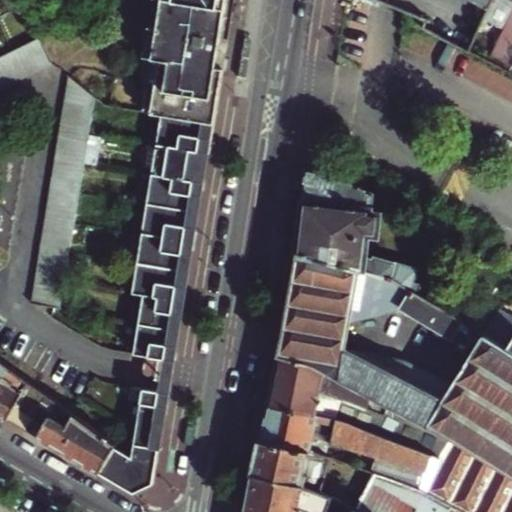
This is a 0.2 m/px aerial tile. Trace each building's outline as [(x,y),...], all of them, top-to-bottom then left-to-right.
[(154,59),(159,26),(163,0),(155,0),(146,58),(154,59)] [(222,38),(224,27),(228,0),(163,0),(159,26),(154,59),(162,61),(156,96),(153,114),(164,116),(216,125),(225,69),(209,66),(211,55),(213,56),(215,56),(216,56),(217,55),(218,54),(219,52),(219,49),(220,45),(222,38)] [(511,58),(511,0),(491,0),(489,5),(483,17),(501,26),(493,42),(479,35),(481,32),(476,30),(467,49),(507,69),(511,58)] [(53,65),(54,65),(41,37),(24,45),(36,73),(53,65)] [(209,66),(225,69),(227,55),(229,39),(222,38),(220,45),(219,49),(219,52),(218,54),(217,55),(216,56),(215,56),(213,56),(211,55),(209,66)] [(24,79),(36,73),(24,45),(11,52),(24,79)] [(0,62),(11,86),(24,79),(11,52),(0,57),(0,62)] [(153,114),(156,96),(162,61),(154,59),(146,113),(153,114)] [(0,91),(11,86),(0,62),(0,91)] [(95,112),(98,97),(71,77),(66,108),(95,112)] [(64,121),(93,126),(95,112),(66,108),(64,121)] [(212,147),(216,125),(164,116),(159,146),(200,153),(211,155),(211,153),(209,152),(206,152),(207,146),(212,147)] [(90,141),(93,126),(64,121),(61,136),(90,141)] [(59,150),(88,155),(90,141),(61,136),(59,150)] [(195,179),(200,153),(159,146),(155,175),(193,181),(195,179)] [(86,169),(88,155),(59,150),(57,164),(86,169)] [(55,178),(84,183),(86,169),(57,164),(55,178)] [(308,167),(305,199),(374,207),(376,193),(326,169),(323,169),(308,167)] [(150,205),(198,213),(202,192),(203,192),(204,189),(199,189),(200,183),(205,184),(205,181),(195,179),(193,181),(155,175),(150,205)] [(81,197),(84,183),(55,178),(52,192),(81,197)] [(50,206),(79,211),(81,197),(52,192),(50,206)] [(374,207),(305,199),(298,252),(396,277),(421,293),(428,276),(418,274),(420,263),(378,255),(383,211),(374,210),(374,207)] [(191,234),(196,235),(199,215),(198,215),(198,213),(150,205),(145,235),(190,241),(191,234)] [(77,225),(79,211),(50,206),(48,220),(77,225)] [(46,234),(75,239),(77,225),(48,220),(46,234)] [(72,253),(75,239),(46,234),(43,248),(72,253)] [(140,264),(188,272),(192,249),(189,249),(190,241),(145,235),(140,264)] [(41,262),(70,267),(72,253),(43,248),(41,262)] [(396,277),(298,252),(280,353),(315,360),(344,376),(349,347),(352,332),(401,310),(452,337),(463,317),(443,306),(421,293),(396,277)] [(39,276),(67,282),(70,267),(41,262),(39,276)] [(188,293),(185,292),(188,272),(140,264),(135,294),(146,296),(180,301),(181,294),(187,295),(188,293)] [(36,290),(65,295),(67,282),(39,276),(36,290)] [(34,305),(63,310),(65,295),(36,290),(34,305)] [(179,308),(185,309),(187,295),(181,294),(180,301),(179,308)] [(178,332),(181,311),(184,311),(185,309),(179,308),(180,301),(146,296),(141,326),(178,332)] [(175,352),(178,332),(141,326),(136,355),(176,362),(176,360),(171,359),(171,354),(177,355),(178,352),(175,352)] [(511,343),(487,327),(449,393),(442,404),(439,402),(425,427),(451,443),(511,478),(511,343)] [(425,427),(439,402),(395,380),(400,370),(349,347),(344,376),(425,427)] [(344,376),(315,360),(280,353),(270,402),(346,418),(429,456),(438,460),(451,443),(425,427),(344,376)] [(0,382),(2,379),(9,367),(0,360),(0,382)] [(442,404),(449,393),(400,370),(395,380),(439,402),(442,404)] [(0,382),(0,414),(7,419),(30,381),(20,374),(13,385),(2,379),(0,382)] [(7,419),(100,472),(115,447),(117,443),(30,381),(7,419)] [(160,442),(165,416),(167,416),(167,414),(162,414),(163,408),(168,409),(169,406),(166,406),(168,393),(145,389),(137,437),(160,442)] [(429,456),(346,418),(270,402),(262,439),(309,448),(311,437),(376,458),(423,473),(429,456)] [(137,437),(133,460),(115,447),(100,472),(136,494),(152,487),(159,451),(161,451),(161,449),(159,448),(160,442),(137,437)] [(309,448),(262,439),(254,474),(325,488),(339,494),(346,497),(360,503),(373,473),(370,472),(359,468),(353,482),(341,477),(327,471),(330,457),(309,448)] [(462,511),(511,511),(511,478),(451,443),(438,460),(432,476),(426,493),(462,511)] [(423,473),(432,476),(438,460),(429,456),(423,473)] [(418,490),(423,473),(376,458),(370,472),(373,473),(418,490)] [(359,468),(347,463),(341,477),(353,482),(359,468)] [(462,511),(426,493),(418,490),(373,473),(360,503),(358,508),(364,511),(462,511)] [(325,488),(254,474),(246,511),(301,511),(302,508),(311,511),(330,511),(339,494),(325,488)] [(364,511),(358,508),(360,503),(346,497),(340,509),(337,511),(364,511)]
